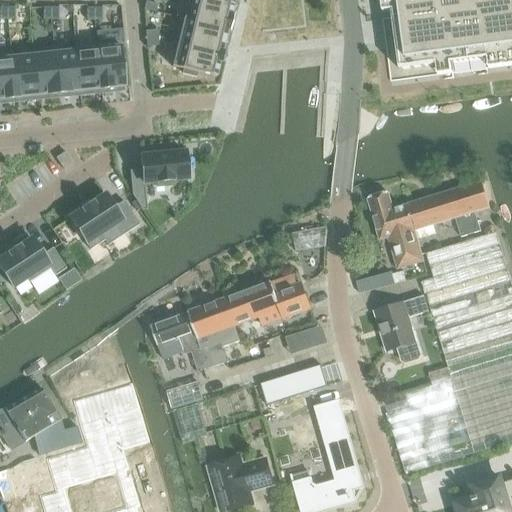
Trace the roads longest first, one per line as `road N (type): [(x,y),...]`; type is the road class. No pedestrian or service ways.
road 1 (residential): [(339,209),(334,278),(399,502),(395,511)]
road 2 (unclassified): [(339,209),(348,0)]
road 3 (residential): [(0,142),(140,127)]
road 4 (residential): [(105,159),(0,226)]
